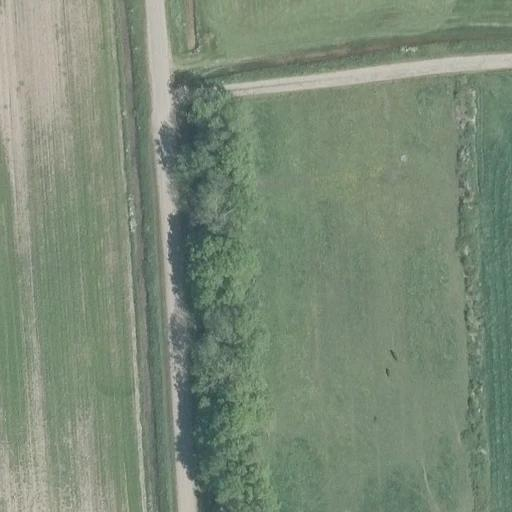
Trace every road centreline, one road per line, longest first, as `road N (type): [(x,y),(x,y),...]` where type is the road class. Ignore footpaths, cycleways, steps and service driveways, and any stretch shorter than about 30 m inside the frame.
road 1 (unclassified): [(184,511),(154,0)]
road 2 (track): [(160,101),(511,62)]
